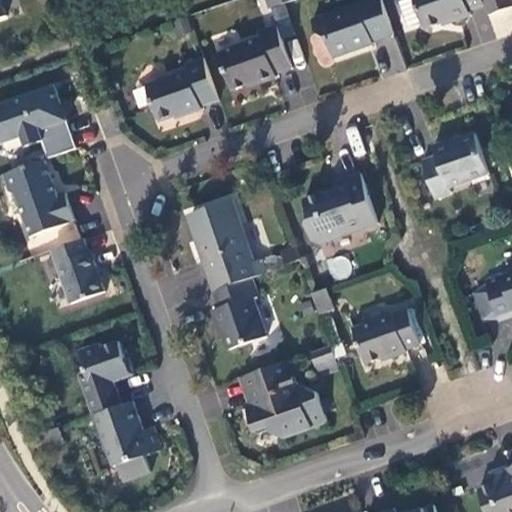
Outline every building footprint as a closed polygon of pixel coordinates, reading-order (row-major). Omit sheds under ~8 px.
[(374,41),(394,34),(381,0),(371,0),(313,21),(319,36),(327,40),(334,58),(374,43),(374,41)] [(404,28),(417,24),(410,0),(396,0),(404,28)] [(470,10),(484,4),(482,0),(414,0),(424,25),(430,28),(451,20),(453,21),(472,16),(470,10)] [(511,0),(482,0),(484,4),(488,16),(511,7),(511,0)] [(292,70),(278,27),(260,33),(263,38),(220,54),(233,92),(258,82),(259,84),(278,78),(277,75),(292,70)] [(394,37),(373,44),(385,75),(405,68),(394,37)] [(202,107),(218,102),(204,59),(186,66),(188,71),(147,86),(161,123),(184,115),(185,117),(203,110),(202,107)] [(44,143),(50,160),(80,150),(69,120),(66,121),(60,107),(63,106),(57,89),(0,108),(0,130),(4,143),(24,137),(28,148),(44,143)] [(490,174),(476,135),(452,143),(451,140),(434,146),(438,156),(424,162),(437,199),(452,193),(450,188),(490,174)] [(60,196),(48,161),(6,176),(12,193),(18,195),(33,238),(77,223),(67,194),(60,196)] [(379,225),(363,174),(334,184),(336,191),(327,194),(326,193),(306,200),(311,221),(309,225),(314,241),(321,245),(379,225)] [(205,262),(216,292),(254,279),(268,274),(262,260),(256,262),(234,200),(192,216),(200,240),(202,239),(210,260),(205,262)] [(91,254),(86,241),(54,251),(73,304),(108,293),(95,254),(91,254)] [(282,252),(287,267),(302,262),(297,247),(282,252)] [(344,254),(326,262),(335,281),(352,273),(344,254)] [(511,272),(487,281),(489,286),(501,319),(503,321),(511,317),(511,272)] [(259,297),(254,279),(216,292),(221,309),(214,311),(220,329),(223,328),(230,349),(267,337),(255,299),(259,297)] [(486,320),(501,319),(489,286),(476,293),(486,320)] [(335,308),(328,290),(314,294),(321,314),(335,308)] [(411,309),(356,329),(368,364),(392,356),(393,359),(410,353),(409,349),(423,345),(411,309)] [(81,376),(95,416),(97,416),(125,406),(117,383),(136,374),(130,359),(127,358),(120,342),(103,348),(102,344),(81,350),(88,373),(81,376)] [(319,366),(338,360),(333,347),(314,353),(319,366)] [(301,389),(291,361),(242,378),(253,406),(248,408),(256,431),(270,427),(273,433),(283,438),(328,421),(319,393),(306,387),(301,389)] [(146,430),(136,402),(125,406),(97,416),(117,467),(162,450),(155,427),(146,430)] [(64,442),(60,428),(41,434),(45,449),(64,442)] [(511,511),(511,468),(495,475),(498,482),(481,488),(489,511),(511,511)]
